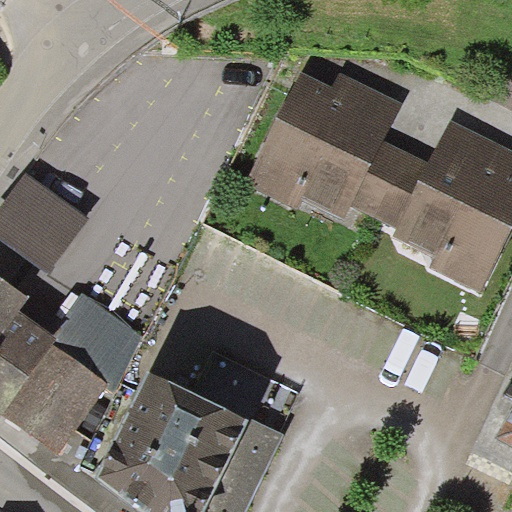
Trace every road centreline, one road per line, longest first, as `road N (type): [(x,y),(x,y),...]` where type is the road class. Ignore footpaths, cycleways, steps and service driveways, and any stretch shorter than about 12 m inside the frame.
road 1 (unknown): [(265,511),(331,412),(360,402),(440,411),(469,400),(511,318)]
road 2 (residential): [(0,135),(68,39),(136,0)]
road 3 (unknown): [(511,148),(390,98)]
